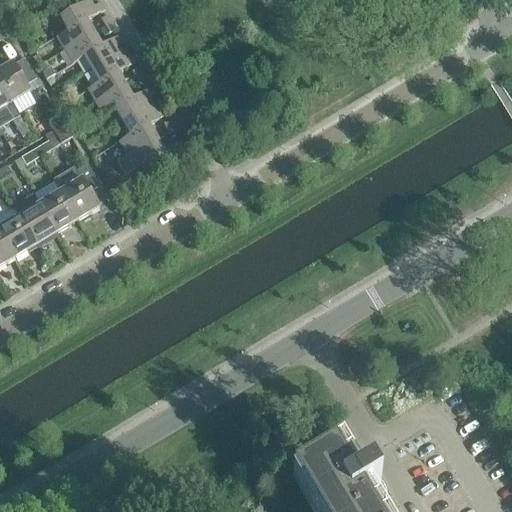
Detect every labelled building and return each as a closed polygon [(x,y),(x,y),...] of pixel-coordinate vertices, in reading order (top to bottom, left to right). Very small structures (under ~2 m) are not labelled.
[(60,19),(67,32),(68,33),(86,22),(86,23),(105,12),(100,4),(93,9),(89,2),(60,19)] [(104,29),(112,24),(108,17),(100,22),(104,29)] [(64,53),(93,35),(86,23),(86,22),(68,33),(67,32),(56,39),(64,53)] [(109,36),(116,31),(112,24),(104,29),(109,36)] [(72,66),(84,60),(83,59),(101,48),(93,35),(64,53),(72,66)] [(91,72),(120,55),(116,48),(124,44),(120,37),(101,48),(83,59),(84,60),(91,72)] [(92,89),(99,85),(117,75),(136,64),(132,57),(124,61),(120,55),(91,72),(92,73),(85,77),(92,89)] [(4,109),(13,122),(20,119),(12,105),(30,94),(13,66),(0,73),(0,94),(7,107),(4,109)] [(50,70),(42,75),(46,81),(54,77),(50,70)] [(136,81),(143,77),(139,70),(132,74),(136,81)] [(125,88),(117,75),(99,85),(92,89),(87,91),(95,105),(125,88)] [(140,88),(147,84),(143,77),(136,81),(140,88)] [(132,101),(132,100),(125,88),(95,105),(104,119),(115,112),(132,101)] [(115,112),(122,125),(152,107),(148,101),(155,96),(151,89),(132,100),(132,101),(115,112)] [(7,107),(0,94),(0,130),(13,122),(4,109),(7,107)] [(122,125),(130,137),(130,138),(148,127),(148,128),(167,117),(163,110),(156,114),(152,107),(122,125)] [(61,147),(74,139),(61,118),(49,126),(61,147)] [(167,134),(174,129),(170,122),(163,127),(167,134)] [(156,140),(148,128),(148,127),(130,138),(130,137),(118,144),(127,158),(156,140)] [(171,140),(179,136),(174,129),(167,134),(171,140)] [(163,153),(156,140),(127,158),(135,171),(146,164),(164,153),(163,153)] [(146,164),(154,178),(183,160),(179,153),(186,149),(182,142),(163,153),(164,153),(146,164)] [(41,158),(53,151),(48,143),(36,151),(41,158)] [(29,165),(41,158),(36,151),(24,158),(29,165)] [(0,182),(11,176),(6,168),(0,172),(0,182)] [(98,208),(107,204),(98,180),(89,184),(98,208)] [(79,222),(99,210),(82,182),(62,193),(79,222)] [(58,235),(79,222),(62,193),(41,206),(58,235)] [(37,247),(58,235),(41,206),(20,219),(37,247)] [(0,230),(0,234),(16,260),(37,247),(20,219),(0,230)] [(0,269),(16,260),(0,234),(0,269)] [(341,448),(305,470),(293,477),(313,511),(378,511),(368,494),(380,487),(371,472),(359,479),(341,448)]
